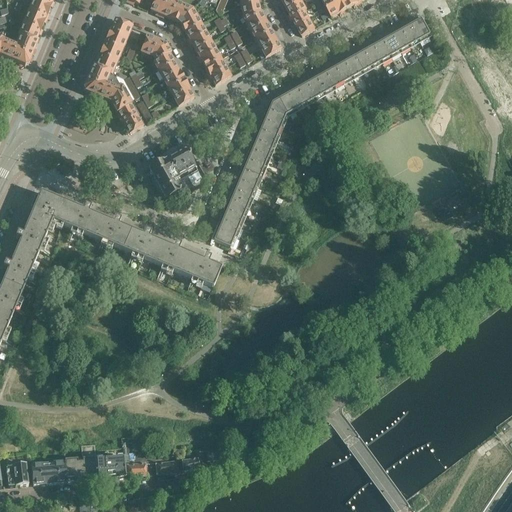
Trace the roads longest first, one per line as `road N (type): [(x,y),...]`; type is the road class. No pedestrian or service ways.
road 1 (residential): [(511,278),(250,462),(177,484),(0,500)]
road 2 (residential): [(224,100),(239,130),(198,231),(187,236),(75,189),(87,159)]
road 3 (residential): [(71,0),(24,112),(27,140)]
road 4 (residential): [(110,8),(168,34),(210,108)]
road 5 (residential): [(45,139),(103,5)]
road 6 (tertiary): [(87,159),(117,159),(210,108)]
